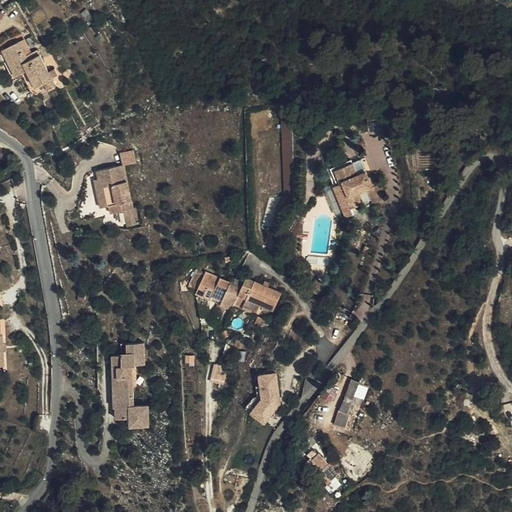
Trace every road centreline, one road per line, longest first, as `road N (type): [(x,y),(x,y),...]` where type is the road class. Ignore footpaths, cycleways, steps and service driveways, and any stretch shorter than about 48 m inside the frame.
road 1 (unclassified): [(511,389),(495,365),(487,325),(506,184),(502,167),(478,158),(275,438),(250,511)]
road 2 (unclassified): [(24,511),(50,472),(57,338),(28,162),(0,135)]
